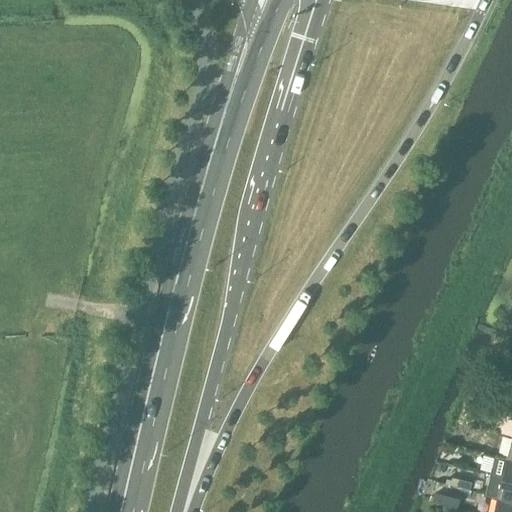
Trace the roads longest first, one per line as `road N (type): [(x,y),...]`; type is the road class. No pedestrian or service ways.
road 1 (primary): [(183,511),(491,0)]
road 2 (primary): [(179,511),(242,260),(326,0)]
road 3 (primary): [(274,0),(192,256),(127,511)]
